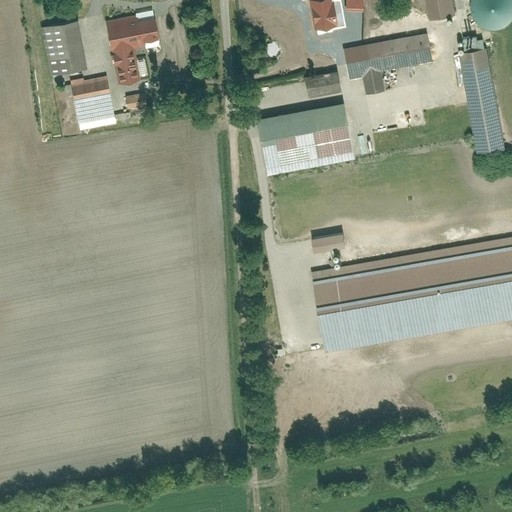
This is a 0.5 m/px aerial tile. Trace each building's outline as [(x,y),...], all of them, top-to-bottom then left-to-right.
[(359,0),(307,0),(313,28),(342,23),(347,46),(343,47),(348,77),(361,75),(364,92),(385,88),(381,68),(431,59),(425,30),(368,41),(359,0)] [(423,0),(426,15),(453,11),(451,0),(423,0)] [(511,0),(471,0),(471,8),(473,15),(478,21),(483,26),(490,28),(498,28),(505,26),(511,21),(511,19),(511,0)] [(105,17),(118,81),(140,77),(133,40),(156,35),(150,8),(105,17)] [(50,72),(86,65),(77,19),(41,26),(50,72)] [(459,51),(477,153),(505,148),(486,46),(459,51)] [(305,77),(308,96),(342,90),(338,70),(305,77)] [(106,75),(72,81),(78,121),(113,115),(106,75)] [(125,95),(127,107),(147,103),(145,90),(125,95)] [(353,156),(342,100),(255,117),(266,173),(353,156)] [(311,235),(313,251),(345,245),(342,230),(311,235)] [(511,233),(312,270),(327,351),(511,317),(511,233)]
